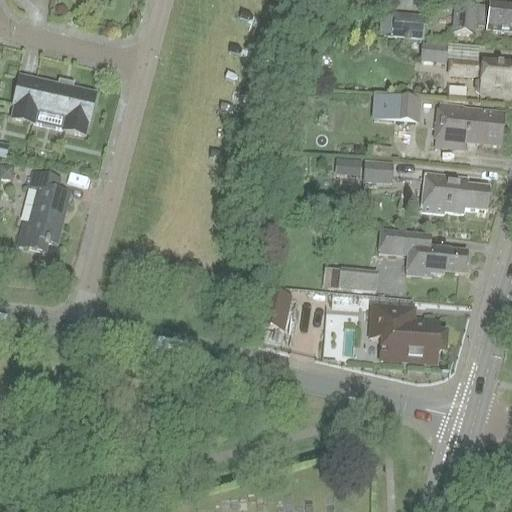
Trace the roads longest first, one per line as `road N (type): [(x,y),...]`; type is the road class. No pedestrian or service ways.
road 1 (secondary): [(472,421),(79,327)]
road 2 (residential): [(79,327),(144,65)]
road 3 (tertiary): [(472,421),(511,271)]
road 4 (residential): [(144,65),(0,28)]
